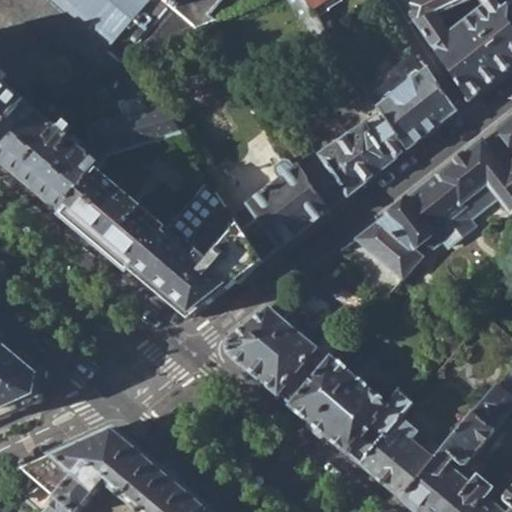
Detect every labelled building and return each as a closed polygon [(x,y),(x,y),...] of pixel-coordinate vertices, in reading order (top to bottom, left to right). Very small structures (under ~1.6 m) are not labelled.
[(119,66),(104,54),(73,27),(41,0),(0,0),(0,2),(64,57),(69,51),(97,77),(119,66)] [(104,54),(119,66),(128,63),(215,22),(209,16),(223,0),(41,0),(73,27),(104,54)] [(303,0),(316,19),(331,10),(330,7),(342,0),(303,0)] [(409,9),(417,24),(448,9),(465,0),(415,0),(414,1),(409,9)] [(505,0),(485,0),(488,4),(452,31),(444,19),(451,14),(448,9),(417,24),(469,101),(511,66),(511,25),(506,18),(506,3),(505,0)] [(375,105),(376,108),(377,109),(406,150),(456,111),(426,67),(421,71),(419,68),(414,67),(406,73),(408,81),(392,91),(387,87),(378,93),(379,102),(375,105)] [(0,133),(27,101),(3,81),(7,76),(0,69),(0,133)] [(0,133),(0,163),(60,215),(100,167),(92,158),(94,155),(83,146),(79,148),(27,101),(0,133)] [(99,150),(94,155),(92,158),(100,167),(107,160),(152,144),(176,135),(157,107),(92,129),(99,150)] [(377,109),(302,169),(330,211),(406,150),(377,109)] [(511,116),(377,223),(411,253),(463,212),(461,208),(486,188),(504,212),(511,206),(511,116)] [(60,215),(130,274),(201,186),(152,144),(107,160),(100,167),(60,215)] [(255,221),(241,231),(263,263),(330,211),(302,169),(298,166),(292,169),(289,164),(284,162),(273,172),(272,176),(277,183),(246,207),(255,221)] [(207,180),(201,186),(130,274),(187,323),(263,263),(241,231),(207,180)] [(420,261),(411,253),(377,223),(353,242),(399,283),(420,261)] [(226,354),(287,405),(330,358),(335,352),(323,341),(316,349),(268,307),(226,341),(226,354)] [(46,373),(0,333),(0,421),(39,404),(46,373)] [(287,405),(359,465),(372,451),(359,439),(369,428),(382,439),(400,419),(413,404),(398,392),(386,405),(330,358),(287,405)] [(511,372),(494,393),(506,403),(511,395),(511,372)] [(401,501),(413,511),(511,511),(511,491),(496,510),(484,500),(493,492),(491,490),(505,473),(492,463),(469,488),(448,470),(453,465),(461,470),(466,467),(511,413),(511,407),(506,403),(494,393),(435,461),(401,501)] [(359,465),(401,501),(435,461),(410,441),(417,433),(400,419),(382,439),(372,451),(359,465)] [(187,511),(198,500),(115,429),(23,469),(36,483),(13,496),(30,511),(79,511),(103,485),(135,511),(187,511)] [(213,511),(198,500),(187,511),(213,511)]
